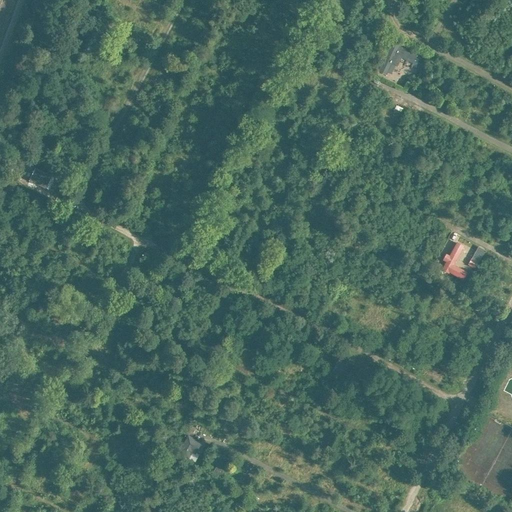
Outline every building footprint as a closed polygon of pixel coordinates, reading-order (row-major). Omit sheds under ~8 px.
[(215,10),(218,2),(214,0),(196,0),(196,1),(215,10)] [(257,16),(260,10),(241,0),(238,6),(257,16)] [(302,12),(308,14),(312,4),(302,0),(287,0),(285,7),(301,14),(302,12)] [(98,18),(104,6),(99,3),(92,15),(98,18)] [(331,5),(328,11),(346,21),(349,15),(331,5)] [(416,22),(422,7),(417,5),(411,20),(416,22)] [(376,9),(369,31),(379,34),(386,13),(376,9)] [(511,23),(508,21),(511,15),(499,9),(493,21),(511,31),(511,23)] [(215,27),(221,17),(215,14),(210,24),(215,27)] [(188,16),(184,24),(208,36),(212,27),(188,16)] [(121,38),(127,28),(113,20),(107,30),(121,38)] [(434,35),(439,25),(432,21),(427,31),(434,35)] [(248,43),(251,35),(227,23),(223,31),(248,43)] [(138,26),(134,35),(147,40),(150,31),(138,26)] [(502,38),(505,30),(499,27),(495,35),(502,38)] [(331,28),(329,33),(337,36),(339,31),(331,28)] [(480,40),(481,35),(459,29),(458,34),(480,40)] [(484,42),(503,45),(504,39),(492,36),(493,30),(487,29),(484,42)] [(289,46),(292,40),(274,30),(270,36),(289,46)] [(462,37),(458,46),(473,53),(477,44),(462,37)] [(361,41),(357,50),(374,58),(378,49),(361,41)] [(394,44),(383,74),(396,79),(402,62),(417,67),(422,54),(394,44)] [(476,57),(494,64),(499,51),(481,44),(476,57)] [(279,65),(283,56),(268,49),(265,54),(271,57),(270,61),(279,65)] [(215,57),(227,61),(229,55),(217,51),(215,57)] [(110,67),(120,70),(125,57),(115,53),(110,67)] [(425,66),(430,56),(424,53),(419,63),(425,66)] [(435,77),(440,79),(446,65),(434,60),(424,81),(431,85),(435,77)] [(449,70),(458,75),(461,69),(451,64),(449,70)] [(346,66),(342,74),(359,83),(363,75),(346,66)] [(271,81),(274,75),(257,68),(255,74),(271,81)] [(442,89),(450,92),(457,74),(449,71),(442,89)] [(218,84),(220,78),(202,73),(200,79),(218,84)] [(171,84),(162,80),(157,92),(174,99),(183,77),(176,74),(171,84)] [(292,74),(289,81),(304,87),(307,80),(292,74)] [(83,93),(90,84),(86,81),(80,90),(83,93)] [(465,103),(472,85),(466,82),(459,100),(465,103)] [(262,108),(268,91),(249,84),(247,90),(259,94),(255,106),(262,108)] [(342,84),(336,90),(344,97),(340,102),(348,110),(358,98),(342,84)] [(287,88),(283,95),(295,102),(299,94),(287,88)] [(483,111),(492,95),(485,91),(477,107),(483,111)] [(107,93),(101,107),(111,111),(118,98),(107,93)] [(45,115),(54,97),(48,94),(39,112),(45,115)] [(192,94),(188,100),(208,110),(211,103),(192,94)] [(491,129),(505,100),(497,96),(483,125),(491,129)] [(148,106),(150,101),(141,97),(139,102),(148,106)] [(381,98),(376,110),(368,107),(363,121),(378,126),(387,100),(381,98)] [(159,113),(169,117),(174,103),(164,99),(159,113)] [(465,108),(472,112),(475,105),(468,102),(465,108)] [(258,116),(261,111),(245,103),(242,108),(258,116)] [(505,116),(509,108),(503,105),(499,113),(505,116)] [(289,121),(291,113),(275,108),(272,116),(289,121)] [(80,110),(72,126),(79,130),(84,119),(94,124),(97,119),(80,110)] [(230,132),(233,128),(241,132),(245,125),(226,114),(219,126),(230,132)] [(200,132),(203,125),(179,116),(177,123),(200,132)] [(310,123),(335,136),(338,129),(314,116),(310,123)] [(264,131),(280,138),(283,131),(266,125),(264,131)] [(434,126),(422,150),(428,153),(440,129),(434,126)] [(135,133),(132,139),(146,145),(149,139),(135,133)] [(416,134),(414,142),(420,144),(422,136),(416,134)] [(224,147),(227,139),(221,136),(218,144),(224,147)] [(325,153),(328,148),(309,136),(306,141),(325,153)] [(355,151),(360,140),(351,136),(346,147),(355,151)] [(169,140),(166,149),(188,155),(190,147),(169,140)] [(449,141),(439,161),(446,165),(456,145),(449,141)] [(274,142),(272,150),(279,151),(281,143),(274,142)] [(455,172),(464,175),(475,147),(466,144),(455,172)] [(209,153),(224,158),(226,152),(211,147),(209,153)] [(126,166),(131,158),(116,150),(112,158),(126,166)] [(17,158),(28,162),(31,155),(20,151),(17,158)] [(79,152),(78,160),(85,161),(86,153),(79,152)] [(388,152),(379,167),(386,171),(395,156),(388,152)] [(480,179),(494,155),(489,152),(474,176),(480,179)] [(301,163),(316,169),(319,160),(305,154),(301,163)] [(398,171),(406,176),(416,161),(408,156),(398,171)] [(501,169),(497,167),(491,179),(501,183),(511,161),(511,160),(506,158),(501,169)] [(162,161),(158,171),(173,177),(177,167),(162,161)] [(254,162),(252,168),(263,172),(265,166),(254,162)] [(213,179),(216,173),(197,164),(194,170),(213,179)] [(416,182),(424,185),(431,169),(424,166),(416,182)] [(46,188),(52,175),(35,168),(29,180),(46,188)] [(441,178),(448,180),(450,174),(443,172),(441,178)] [(480,187),(483,183),(474,177),(471,182),(480,187)] [(438,180),(433,197),(443,200),(448,183),(438,180)] [(192,181),(187,194),(207,202),(212,190),(192,181)] [(505,195),(509,189),(502,185),(498,191),(505,195)] [(292,199),(295,194),(282,186),(279,192),(292,199)] [(150,187),(147,192),(160,199),(163,194),(150,187)] [(464,207),(470,198),(458,190),(445,209),(451,213),(458,203),(464,207)] [(16,191),(9,208),(16,211),(19,203),(26,206),(30,196),(16,191)] [(476,192),(463,219),(471,223),(484,196),(476,192)] [(356,207),(361,196),(354,193),(350,205),(356,207)] [(422,194),(419,203),(425,205),(427,196),(422,194)] [(327,195),(324,202),(334,207),(338,199),(327,195)] [(199,215),(202,209),(186,201),(183,207),(199,215)] [(496,218),(500,220),(505,209),(493,204),(483,228),(491,231),(496,218)] [(37,205),(30,220),(38,224),(46,210),(37,205)] [(277,207),(275,212),(289,218),(291,212),(277,207)] [(334,207),(331,216),(341,220),(344,211),(334,207)] [(365,233),(373,237),(375,232),(385,237),(394,219),(386,215),(378,231),(368,227),(365,233)] [(400,229),(391,227),(388,242),(405,246),(411,219),(403,217),(400,229)] [(511,218),(510,217),(499,236),(506,240),(511,229),(511,218)] [(169,226),(188,234),(191,228),(172,219),(169,226)] [(292,228),(280,222),(279,225),(270,220),(265,230),(286,241),(292,228)] [(56,240),(64,223),(58,221),(50,237),(56,240)] [(69,229),(75,231),(78,224),(71,222),(69,229)] [(322,247),(318,260),(329,265),(334,253),(327,250),(334,233),(342,237),(345,229),(327,222),(318,245),(322,247)] [(81,249),(88,232),(82,229),(75,247),(81,249)] [(351,251),(345,248),(351,235),(345,232),(336,251),(348,257),(351,251)] [(421,232),(413,252),(406,249),(404,253),(420,260),(430,236),(421,232)] [(436,248),(444,252),(449,240),(441,236),(436,248)] [(118,252),(121,246),(114,241),(110,247),(118,252)] [(459,267),(468,247),(460,243),(453,256),(450,254),(446,262),(450,263),(446,271),(468,281),(472,273),(459,267)] [(12,267),(22,249),(16,246),(6,263),(12,267)] [(372,269),(378,272),(387,251),(381,249),(372,269)] [(245,263),(259,269),(262,263),(248,256),(245,263)] [(399,259),(386,282),(393,286),(398,277),(401,279),(409,264),(399,259)] [(471,259),(468,265),(473,268),(477,262),(471,259)] [(299,271),(304,264),(299,260),(294,267),(299,271)] [(344,261),(339,270),(351,276),(355,266),(344,261)] [(55,264),(46,289),(54,292),(64,267),(55,264)] [(510,276),(511,272),(511,266),(507,264),(503,273),(510,276)] [(0,268),(0,284),(4,286),(10,273),(0,268)] [(41,283),(45,275),(36,271),(32,279),(41,283)] [(285,271),(276,294),(288,299),(297,276),(285,271)] [(366,273),(361,283),(366,285),(371,275),(366,273)] [(403,294),(410,297),(419,276),(412,273),(403,294)] [(174,295),(176,287),(149,277),(146,284),(174,295)] [(430,298),(436,283),(431,281),(424,296),(430,298)] [(99,307),(107,291),(96,285),(88,302),(99,307)] [(301,303),(307,290),(301,287),(295,300),(301,303)] [(211,307),(216,299),(200,289),(189,306),(196,310),(201,301),(211,307)] [(24,309),(30,313),(40,297),(33,293),(24,309)] [(304,310),(321,317),(330,297),(323,294),(318,307),(307,302),(304,310)] [(48,321),(57,305),(51,302),(42,318),(48,321)] [(243,302),(236,317),(228,313),(224,323),(220,321),(216,329),(233,336),(248,304),(243,302)] [(456,323),(463,327),(473,307),(467,303),(456,323)] [(486,304),(473,330),(490,338),(502,312),(486,304)] [(130,325),(136,328),(145,311),(140,308),(130,325)] [(357,332),(365,315),(360,312),(352,329),(357,332)] [(279,330),(282,321),(263,313),(259,323),(279,330)] [(171,331),(175,322),(168,320),(165,329),(171,331)] [(365,327),(361,332),(371,341),(375,336),(365,327)] [(246,330),(233,360),(242,364),(256,335),(246,330)] [(410,336),(400,361),(408,365),(419,340),(410,336)] [(192,337),(188,344),(193,347),(197,340),(192,337)] [(259,349),(262,340),(256,338),(253,347),(259,349)] [(131,358),(140,362),(149,343),(141,339),(131,358)] [(428,367),(439,347),(433,344),(425,359),(416,355),(413,359),(428,367)] [(38,345),(30,361),(35,364),(43,348),(38,345)] [(460,369),(463,360),(475,364),(479,354),(461,347),(454,367),(460,369)] [(262,365),(269,368),(270,364),(277,367),(282,353),(269,348),(262,365)] [(295,356),(302,359),(306,351),(299,348),(295,356)] [(447,352),(444,361),(450,363),(453,354),(447,352)] [(332,371),(369,390),(376,375),(339,357),(332,371)] [(294,358),(285,376),(292,379),(301,361),(294,358)] [(63,360),(53,376),(59,380),(69,363),(63,360)] [(305,390),(307,385),(313,387),(314,385),(323,388),(327,377),(314,372),(316,366),(306,363),(297,387),(305,390)] [(8,386),(14,368),(7,365),(1,384),(8,386)] [(18,368),(16,376),(30,380),(33,373),(18,368)] [(278,371),(274,380),(280,383),(284,374),(278,371)] [(339,384),(341,378),(333,376),(332,382),(339,384)] [(35,377),(25,395),(32,399),(42,381),(35,377)] [(235,396),(242,399),(250,382),(243,379),(235,396)] [(132,409),(140,394),(134,391),(126,406),(132,409)] [(358,408),(379,417),(386,400),(365,391),(358,408)] [(73,393),(64,415),(78,421),(87,399),(73,393)] [(254,411),(262,415),(269,401),(260,397),(254,411)] [(114,417),(117,409),(104,404),(99,416),(107,419),(108,414),(114,417)] [(265,426),(280,432),(287,415),(272,409),(265,426)] [(0,428),(4,430),(10,415),(3,413),(0,422),(0,428)] [(293,413),(290,422),(299,426),(302,416),(293,413)] [(111,427),(115,418),(109,415),(105,424),(111,427)] [(241,436),(247,421),(233,416),(227,431),(241,436)] [(311,433),(317,422),(306,417),(301,428),(311,433)] [(172,419),(168,427),(176,431),(180,424),(172,419)] [(19,435),(31,438),(35,424),(23,421),(19,435)] [(417,427),(428,432),(430,427),(419,422),(417,427)] [(129,449),(133,451),(140,430),(132,427),(127,440),(131,441),(129,449)] [(262,437),(265,433),(259,430),(248,451),(255,455),(263,438),(262,437)] [(328,447),(332,438),(317,432),(313,441),(328,447)] [(13,443),(15,438),(5,433),(3,439),(13,443)] [(308,442),(310,436),(303,433),(301,439),(308,442)] [(150,437),(144,453),(150,456),(156,440),(150,437)] [(190,437),(182,454),(199,462),(207,445),(190,437)] [(281,466),(292,443),(285,439),(274,462),(281,466)] [(3,442),(0,446),(0,469),(1,470),(13,447),(3,442)] [(213,475),(220,459),(214,456),(207,472),(213,475)] [(227,485),(235,490),(251,465),(244,460),(227,485)] [(113,492),(121,495),(129,469),(119,466),(113,483),(116,484),(113,492)] [(41,480),(43,469),(35,467),(32,478),(41,480)] [(53,473),(62,477),(65,471),(56,467),(53,473)] [(167,489),(182,494),(190,473),(175,467),(167,489)] [(384,487),(387,479),(381,477),(378,486),(384,487)] [(134,502),(146,508),(158,484),(146,478),(134,502)] [(202,501),(211,484),(201,479),(192,496),(202,501)] [(258,498),(267,482),(261,479),(253,495),(258,498)] [(357,484),(349,480),(345,489),(378,506),(384,493),(359,480),(357,484)] [(283,511),(290,495),(284,492),(274,511),(283,511)] [(91,511),(98,497),(92,494),(82,511),(91,511)] [(177,494),(174,498),(185,506),(188,501),(177,494)] [(365,511),(371,511),(374,507),(352,494),(348,502),(365,511)] [(229,511),(233,503),(239,505),(241,500),(231,496),(229,501),(222,497),(215,511),(229,511)] [(264,507),(270,510),(272,504),(267,501),(264,507)] [(116,502),(111,511),(119,511),(123,505),(116,502)] [(315,511),(317,507),(308,503),(305,511),(315,511)]
